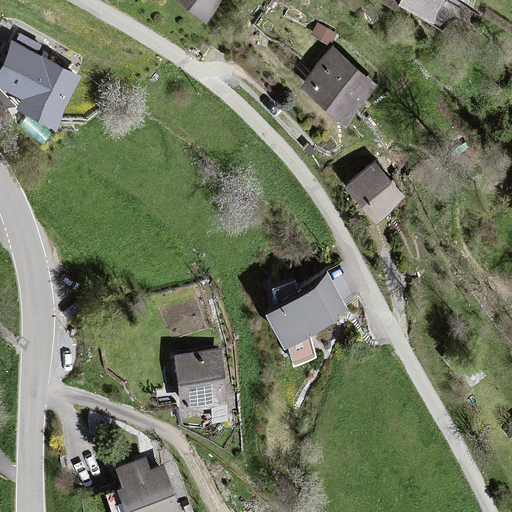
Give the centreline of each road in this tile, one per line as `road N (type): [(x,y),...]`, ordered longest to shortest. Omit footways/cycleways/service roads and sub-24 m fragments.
road 1 (residential): [(489,511),(303,174),(183,63),(75,0)]
road 2 (tertiary): [(31,511),(37,303),(27,244),(0,176)]
road 3 (track): [(319,158),(242,81),(218,73),(204,81)]
